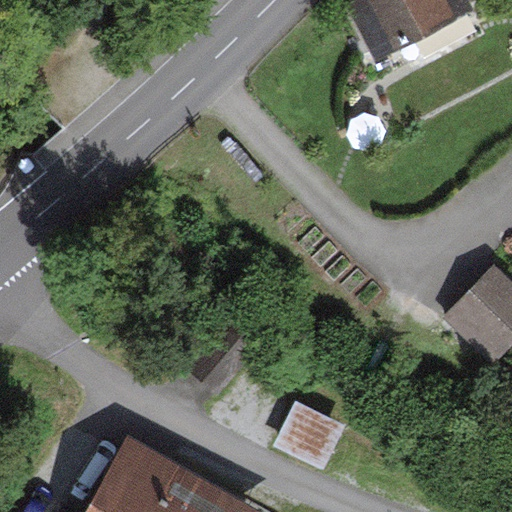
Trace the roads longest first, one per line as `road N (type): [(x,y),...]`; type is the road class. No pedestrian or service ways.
road 1 (unclassified): [(0,296),(275,468),(408,511)]
road 2 (tertiary): [(275,0),(0,244)]
